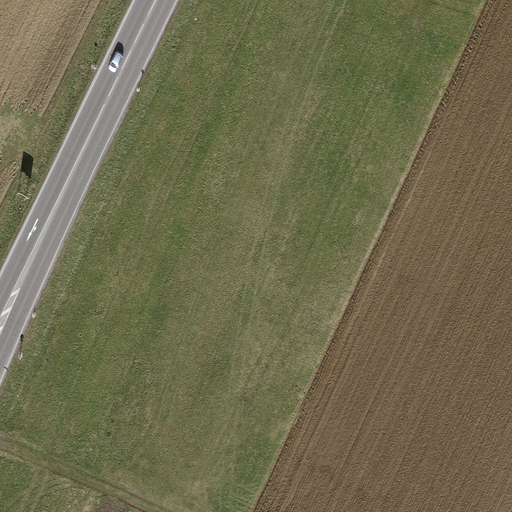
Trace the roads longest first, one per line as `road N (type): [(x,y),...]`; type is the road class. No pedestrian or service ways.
road 1 (primary): [(0,329),(157,0)]
road 2 (track): [(0,426),(180,511)]
